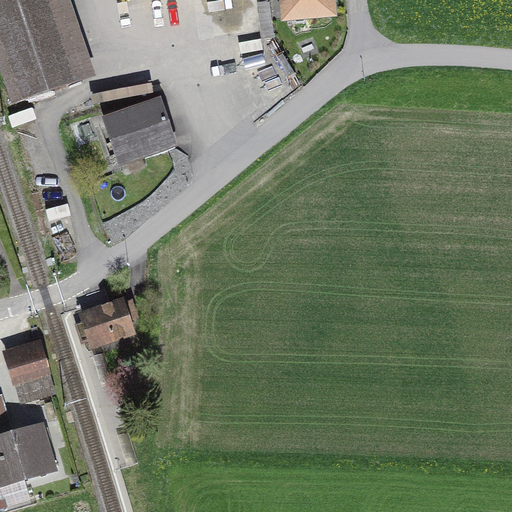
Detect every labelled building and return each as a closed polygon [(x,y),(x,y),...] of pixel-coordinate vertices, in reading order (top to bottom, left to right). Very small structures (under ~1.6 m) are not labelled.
[(82,78),(55,0),(0,0),(0,67),(12,102),(82,78)] [(328,0),(285,0),(287,18),(291,18),(291,21),(296,24),(303,24),(307,19),(307,16),(330,14),(328,0)] [(98,109),(159,94),(155,78),(94,94),(98,109)] [(145,159),(168,151),(165,144),(173,141),(159,101),(104,119),(118,160),(143,152),(145,159)] [(135,313),(131,303),(84,318),(87,324),(79,327),(83,341),(91,338),(93,344),(129,333),(124,317),(135,313)] [(39,351),(9,360),(22,402),(52,394),(39,351)] [(2,396),(0,396),(0,421),(8,419),(2,396)] [(32,432),(0,441),(0,485),(52,470),(46,447),(38,450),(32,432)]
